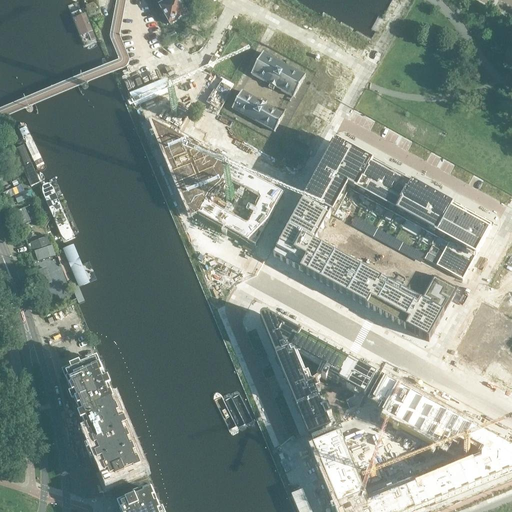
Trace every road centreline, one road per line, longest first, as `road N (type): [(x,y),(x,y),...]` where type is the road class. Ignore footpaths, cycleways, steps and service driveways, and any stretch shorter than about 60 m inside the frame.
road 1 (residential): [(252,276),(234,319),(313,511)]
road 2 (residential): [(252,276),(425,374)]
road 3 (residential): [(510,216),(336,122)]
road 4 (residential): [(425,374),(510,216)]
road 5 (tertiary): [(65,511),(59,427),(30,338)]
road 6 (tertiary): [(30,338),(43,511)]
